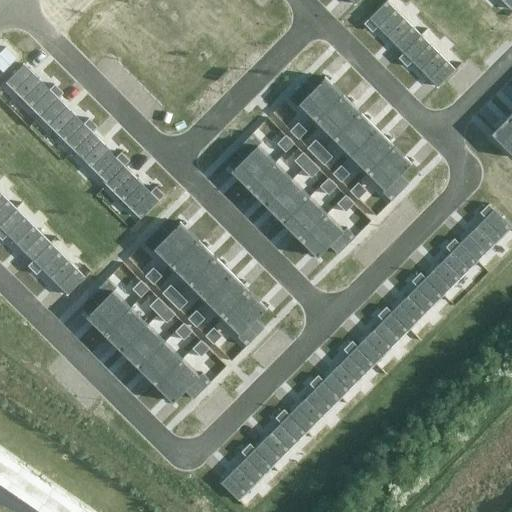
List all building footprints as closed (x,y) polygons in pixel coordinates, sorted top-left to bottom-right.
[(390,0),(380,0),(368,13),(376,21),(402,47),(420,30),(390,0)] [(368,13),(362,18),(371,27),(376,21),(368,13)] [(420,30),(402,47),(411,56),(437,82),(454,64),(420,30)] [(402,47),(397,53),(405,61),(411,56),(402,47)] [(22,57),(4,75),(38,109),(56,92),(22,57)] [(308,72),(287,92),(296,100),(299,97),(316,115),(342,89),(325,71),(316,80),(308,72)] [(53,78),(48,83),(56,91),(62,86),(53,78)] [(342,89),(316,115),(333,132),(360,106),(342,89)] [(56,92),(38,109),(73,144),(90,126),(82,117),(56,92)] [(360,106),(333,132),(350,149),(377,123),(360,106)] [(88,112),(82,117),(90,126),(96,120),(88,112)] [(511,120),(506,114),(488,131),(511,154),(511,120)] [(297,117),(289,125),(297,134),(306,125),(297,117)] [(377,123),(350,149),(368,167),(394,141),(377,123)] [(90,126),(73,144),(107,178),(124,161),(90,126)] [(239,157),(231,165),(248,183),(274,157),(257,139),(260,136),(251,128),(231,149),(239,157)] [(285,130),(276,138),(285,146),(293,138),(285,130)] [(314,134),(306,143),(314,151),(323,143),(314,134)] [(394,141),(368,167),(385,184),(382,187),(391,195),(411,175),(403,167),(411,158),(394,141)] [(122,146),(116,152),(125,160),(130,155),(122,146)] [(302,147),(293,155),(302,164),(310,155),(302,147)] [(332,151),(323,160),(331,168),(340,160),(332,151)] [(310,155),(302,164),(310,172),(319,164),(310,155)] [(274,157),(248,183),(265,200),(292,174),(274,157)] [(340,160),(331,168),(340,177),(348,168),(340,160)] [(124,161),(107,178),(141,213),(159,195),(124,161)] [(327,172),(319,181),(327,189),(336,181),(327,172)] [(292,174),(265,200),(282,217),(308,191),(292,174)] [(357,177),(349,186),(357,194),(366,186),(357,177)] [(156,181),(151,186),(159,195),(164,189),(156,181)] [(0,188),(0,216),(14,203),(0,188)] [(345,190),(336,198),(345,207),(353,198),(345,190)] [(308,191),(282,217),(300,235),(326,209),(308,191)] [(488,198),(480,207),(486,212),(494,204),(488,198)] [(14,203),(0,216),(0,224),(5,229),(30,255),(48,237),(14,203)] [(486,212),(460,238),(477,256),(511,221),(494,204),(486,212)] [(326,209),(300,235),(317,252),(326,244),(334,252),(354,232),(346,223),(343,226),(326,209)] [(163,217),(143,237),(151,245),(154,242),(171,260),(197,234),(180,216),(172,225),(163,217)] [(454,232),(445,241),(451,246),(460,238),(454,232)] [(197,234),(171,260),(188,277),(215,251),(197,234)] [(48,237),(30,255),(39,263),(65,289),(82,271),(48,237)] [(451,246),(425,272),(443,290),(477,256),(460,238),(451,246)] [(215,251),(188,277),(205,294),(232,268),(215,251)] [(30,255),(25,260),(33,269),(39,263),(30,255)] [(152,262),(144,270),(152,279),(161,270),(152,262)] [(420,267),(411,275),(417,281),(425,272),(420,267)] [(232,268),(205,294),(223,312),(249,286),(232,268)] [(417,281),(391,307),(408,324),(443,290),(425,272),(417,281)] [(94,302),(86,310),(103,328),(129,302),(112,284),(115,281),(106,273),(86,294),(94,302)] [(140,274),(131,283),(140,291),(148,283),(140,274)] [(170,279),(161,288),(169,296),(178,288),(170,279)] [(249,286),(223,312),(240,329),(237,332),(246,340),(266,320),(258,312),(266,303),(249,286)] [(157,292),(148,300),(157,309),(165,300),(157,292)] [(187,296),(178,305),(187,313),(195,305),(187,296)] [(165,300),(157,309),(165,317),(174,309),(165,300)] [(385,301),(377,309),(382,315),(391,307),(385,301)] [(129,302),(103,328),(120,345),(147,319),(129,302)] [(195,305),(187,313),(195,322),(203,313),(195,305)] [(382,315),(356,341),(374,358),(408,324),(391,307),(382,315)] [(182,317),(174,326),(182,334),(191,326),(182,317)] [(147,319),(120,345),(137,362),(164,336),(147,319)] [(212,322),(204,331),(212,339),(221,331),(212,322)] [(200,335),(191,343),(200,352),(208,343),(200,335)] [(351,335),(342,344),(348,349),(356,341),(351,335)] [(164,336),(137,362),(155,380),(181,354),(164,336)] [(348,349),(322,375),(339,393),(374,358),(356,341),(348,349)] [(181,354),(155,380),(172,397),(181,389),(189,397),(210,377),(201,368),(198,371),(181,354)] [(316,369),(308,378),(313,384),(322,375),(316,369)] [(313,384),(287,409),(305,427),(339,393),(322,375),(313,384)] [(282,404),(273,412),(279,418),(287,409),(282,404)] [(279,418),(253,444),(271,461),(305,427),(287,409),(279,418)] [(248,438),(239,446),(245,452),(253,444),(248,438)] [(245,452),(219,478),(236,495),(271,461),(253,444),(245,452)] [(90,511),(0,450),(0,483),(41,511),(90,511)]
